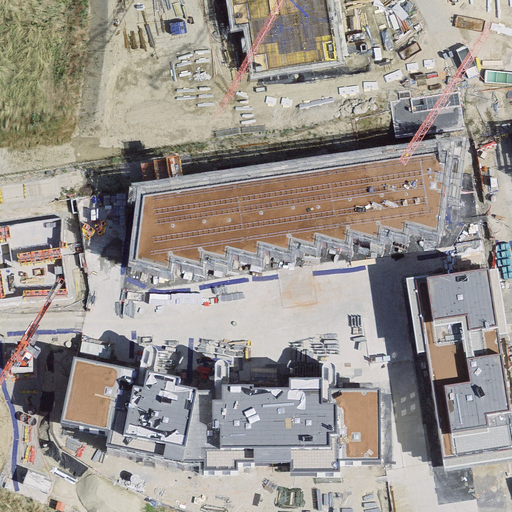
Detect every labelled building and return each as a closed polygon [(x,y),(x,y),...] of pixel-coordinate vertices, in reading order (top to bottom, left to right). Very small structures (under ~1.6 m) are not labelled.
[(224,0),(229,29),(245,27),(254,76),(341,60),(330,0),(224,0)] [(462,137),(129,182),(120,288),(452,243),(462,137)] [(0,309),(82,299),(72,216),(0,224),(0,309)] [(511,428),(488,270),(418,281),(445,462),(511,451),(511,428)] [(383,463),(377,386),(339,389),(287,376),(287,388),(247,387),(221,393),(185,391),(182,381),(146,372),(142,388),(130,388),(134,373),(76,359),(62,422),(113,434),(116,450),(195,464),(206,472),(288,463),(290,477),(334,488),(340,466),(383,463)]
